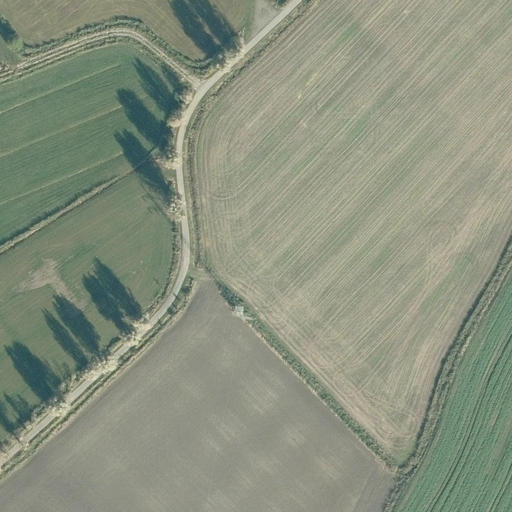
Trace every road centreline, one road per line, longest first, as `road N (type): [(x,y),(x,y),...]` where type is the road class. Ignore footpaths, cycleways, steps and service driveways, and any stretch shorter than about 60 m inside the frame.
road 1 (unclassified): [(0,454),(174,292),(188,229),(180,165),(187,117),(205,89)]
road 2 (unclassified): [(0,79),(116,35),(139,41),(205,89)]
road 3 (residential): [(205,89),(297,0)]
